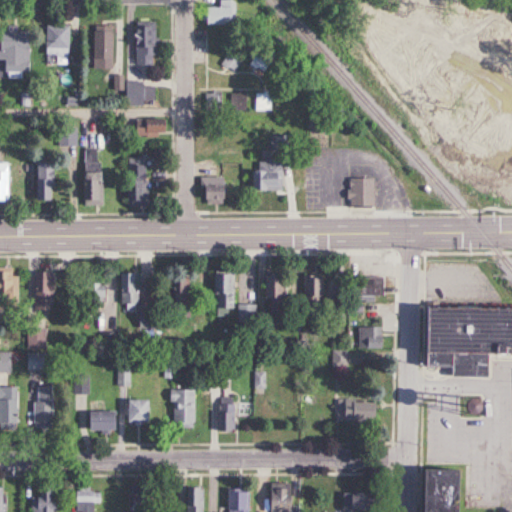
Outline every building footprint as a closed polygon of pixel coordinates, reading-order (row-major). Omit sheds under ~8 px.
[(196,23),(230,23),(230,1),(212,1),(212,7),(196,7),(196,23)] [(64,56),(64,27),(39,27),(39,56),(64,56)] [(129,65),(151,65),(151,27),(129,27),(129,65)] [(25,71),(22,33),(0,34),(0,73),(7,73),(8,79),(16,78),(16,72),(25,71)] [(106,63),(106,33),(87,33),(87,63),(106,63)] [(150,83),(119,83),(119,106),(150,106),(150,83)] [(128,137),(160,137),(160,121),(128,121),(128,137)] [(53,148),(72,148),(72,128),(53,128),(53,148)] [(77,150),(77,206),(95,206),(96,150),(77,150)] [(246,190),(277,190),(277,158),(246,158),(246,190)] [(122,205),(141,205),(141,159),(122,159),(122,205)] [(28,166),(28,201),(46,201),(46,166),(28,166)] [(194,177),(194,201),(220,201),(220,177),(194,177)] [(345,205),(371,205),(371,178),(345,178),(345,205)] [(13,276),(7,276),(7,268),(0,267),(0,305),(12,305),(13,276)] [(29,272),(29,309),(46,309),(46,272),(29,272)] [(229,307),(229,272),(209,272),(209,307),(229,307)] [(113,304),(134,304),(134,273),(113,273),(113,304)] [(278,274),(260,274),(260,314),(278,314),(278,274)] [(300,275),(300,296),(320,296),(320,275),(300,275)] [(350,297),(380,297),(380,277),(350,277),(350,297)] [(180,280),(161,280),(161,304),(180,304),(180,280)] [(98,309),(96,281),(77,282),(79,310),(98,309)] [(232,305),(232,322),(250,322),(250,305),(232,305)] [(412,354),(444,354),(444,378),(481,378),(482,354),(511,354),(511,307),(412,307),(412,354)] [(355,349),(380,349),(380,328),(355,328),(355,349)] [(40,350),(40,330),(21,330),(21,350),(40,350)] [(344,350),(326,350),(326,369),(344,369),(344,350)] [(39,356),(23,355),(22,368),(38,369),(39,356)] [(31,428),(49,428),(49,386),(31,386),(31,428)] [(0,429),(14,430),(14,387),(0,387),(0,429)] [(164,429),(190,429),(190,390),(164,390),(164,429)] [(212,432),(230,432),(230,397),(212,397),(212,432)] [(119,424),(144,424),(144,401),(119,401),(119,424)] [(372,401),(335,401),(335,421),(372,421),(372,401)] [(81,413),(81,434),(112,434),(112,413),(81,413)] [(445,511),(446,511),(456,511),(457,471),(411,469),(409,511),(445,511)] [(262,511),(287,511),(287,484),(262,484),(262,511)] [(52,511),(53,487),(27,487),(27,511),(52,511)] [(71,511),(77,511),(91,511),(92,488),(72,487),(71,511)] [(200,511),(200,488),(182,488),(181,511),(200,511)] [(245,511),(246,492),(227,492),(226,511),(245,511)] [(337,511),(364,511),(364,493),(337,493),(337,511)]
